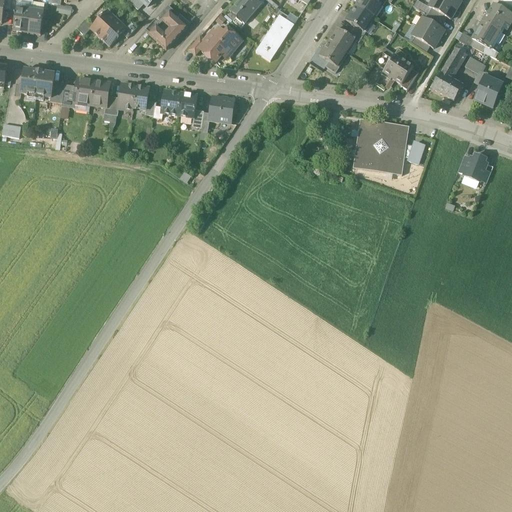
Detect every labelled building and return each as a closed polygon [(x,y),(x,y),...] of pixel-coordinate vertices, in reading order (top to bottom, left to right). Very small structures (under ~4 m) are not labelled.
[(125,0),(138,12),(144,6),(138,0),(125,0)] [(138,0),(144,6),(147,8),(155,0),(138,0)] [(250,0),(239,0),(229,12),(236,19),(238,16),(246,23),(261,5),(259,4),(254,0),(251,0),(250,0)] [(373,1),(371,0),(360,0),(355,8),(372,19),(380,6),(381,6),(373,1)] [(456,12),(435,0),(433,0),(429,9),(431,10),(447,19),(450,21),(456,12)] [(456,0),(435,0),(456,12),(461,2),(458,0),(456,0)] [(511,2),(508,0),(500,0),(500,2),(511,9),(511,2)] [(500,2),(499,1),(496,7),(508,14),(511,9),(500,2)] [(415,6),(423,11),(425,7),(417,2),(415,6)] [(496,7),(493,6),(483,24),(500,34),(504,27),(509,30),(511,24),(511,16),(508,14),(496,7)] [(18,7),(17,7),(16,13),(13,34),(23,36),(23,34),(29,35),(29,34),(32,12),(26,11),(26,8),(18,7)] [(155,22),(160,26),(164,22),(170,15),(173,12),(168,7),(155,22)] [(372,19),(355,8),(346,23),(355,29),(362,34),(363,33),(372,19)] [(447,19),(431,10),(428,15),(444,24),(447,19)] [(44,14),(32,12),(29,34),(34,34),(34,36),(41,37),(44,14)] [(93,27),(91,30),(96,35),(95,36),(100,40),(117,22),(107,13),(93,27)] [(288,19),(279,13),(277,16),(279,18),(286,22),(288,19)] [(170,34),(177,41),(187,30),(186,29),(177,20),(170,15),(164,22),(174,30),(170,34)] [(444,24),(428,15),(425,20),(441,29),(444,24)] [(180,16),(177,20),(186,29),(189,25),(180,16)] [(286,22),(279,18),(256,53),(270,62),(293,27),(286,22)] [(425,20),(423,19),(417,28),(439,41),(444,32),(441,29),(425,20)] [(87,22),(78,32),(84,38),(91,30),(93,27),(87,22)] [(117,22),(100,40),(104,44),(105,43),(110,48),(122,35),(127,31),(126,30),(117,22)] [(155,22),(146,31),(150,35),(157,29),(160,26),(155,22)] [(131,24),(126,30),(127,31),(122,35),(127,40),(137,30),(131,24)] [(500,34),(483,24),(473,40),(472,41),(474,42),(486,48),(490,51),(500,34)] [(439,41),(417,28),(412,38),(414,39),(430,48),(433,50),(439,41)] [(177,41),(170,34),(166,38),(157,29),(150,35),(150,36),(166,52),(177,41)] [(362,34),(355,29),(352,33),(362,39),(365,34),(363,33),(362,34)] [(228,30),(224,35),(219,30),(215,34),(213,32),(205,42),(198,50),(200,52),(209,59),(212,55),(219,61),(222,57),(224,59),(232,49),(236,51),(242,44),(234,37),(235,36),(228,30)] [(349,38),(337,30),(329,44),(345,55),(354,42),(354,41),(349,38)] [(362,39),(352,33),(349,38),(354,41),(354,42),(359,45),(362,39)] [(473,40),(463,34),(459,42),(470,48),(474,42),(472,41),(473,40)] [(200,38),(189,52),(196,58),(200,52),(198,50),(205,42),(200,38)] [(430,48),(414,39),(411,44),(426,54),(430,48)] [(486,48),(474,42),(470,48),(482,54),(486,48)] [(345,55),(329,44),(320,57),(329,63),(336,68),(337,68),(345,55)] [(464,56),(455,50),(443,70),(453,75),(464,56)] [(413,70),(403,63),(407,57),(398,52),(394,57),(395,57),(392,61),(385,72),(383,75),(381,77),(390,83),(392,81),(401,87),(401,88),(407,93),(418,76),(412,72),(413,70)] [(382,55),(375,65),(385,72),(392,61),(382,55)] [(336,68),(329,63),(325,68),(335,75),(339,69),(337,68),(336,68)] [(483,67),(477,64),(472,73),(478,77),(480,73),(483,67)] [(0,85),(6,86),(7,75),(8,69),(0,67),(0,85)] [(453,75),(443,70),(440,74),(450,80),(453,75)] [(37,74),(24,72),(22,87),(20,96),(21,96),(51,100),(53,91),(55,77),(43,75),(43,74),(37,73),(37,74)] [(486,75),(480,73),(478,77),(474,85),(480,88),(484,79),(486,75)] [(450,80),(440,74),(431,90),(454,103),(463,88),(450,80)] [(503,87),(484,79),(480,88),(474,101),(492,110),(503,87)] [(86,82),(78,81),(77,91),(75,105),(90,107),(94,83),(92,83),(91,81),(87,81),(86,82)] [(110,86),(94,83),(90,107),(106,109),(108,99),(110,86)] [(130,88),(122,87),(120,101),(118,111),(119,111),(133,114),(134,111),(137,88),(130,87),(130,88)] [(150,91),(143,90),(143,89),(137,88),(134,111),(146,112),(148,104),(150,91)] [(75,105),(77,91),(65,89),(64,93),(62,106),(62,109),(74,111),(75,105)] [(62,106),(64,93),(53,91),(51,100),(50,104),(62,106)] [(182,95),(165,93),(164,102),(163,102),(161,110),(161,111),(163,111),(162,116),(163,116),(179,118),(182,95)] [(198,98),(182,95),(179,118),(194,121),(196,113),(198,98)] [(114,100),(108,99),(106,109),(105,117),(111,118),(114,100)] [(235,102),(212,99),(210,116),(208,123),(209,123),(219,125),(220,123),(230,125),(230,126),(231,126),(235,102)] [(120,101),(114,100),(111,118),(118,118),(119,111),(118,111),(120,101)] [(155,109),(155,105),(148,104),(146,112),(145,118),(153,119),(155,109)] [(161,110),(155,109),(153,119),(153,120),(162,122),(163,116),(162,116),(163,111),(161,111),(161,110)] [(201,131),(204,115),(204,114),(196,113),(194,121),(192,129),(201,131)] [(208,123),(210,116),(204,115),(201,131),(201,135),(208,136),(209,123),(208,123)] [(409,129),(360,122),(359,133),(360,133),(359,140),(358,139),(356,152),(357,153),(356,159),(355,159),(353,170),(386,175),(386,174),(393,175),(392,176),(402,177),(404,160),(409,160),(408,163),(418,166),(424,148),(414,145),(413,148),(406,147),(409,129)] [(1,137),(19,139),(20,127),(2,126),(1,137)] [(486,161),(475,156),(473,160),(470,159),(470,160),(463,176),(463,177),(480,184),(481,184),(485,172),(488,166),(485,165),(486,161)] [(464,158),(458,174),(463,176),(470,160),(464,158)] [(491,175),(485,172),(481,184),(486,186),(491,175)]
